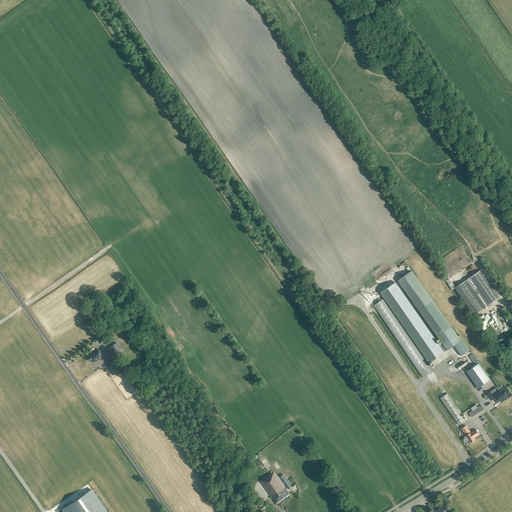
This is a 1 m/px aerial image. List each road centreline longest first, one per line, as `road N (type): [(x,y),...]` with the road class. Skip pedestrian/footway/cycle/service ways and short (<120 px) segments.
road 1 (track): [(294,0),(318,53),(382,150),(461,236),(501,298)]
road 2 (unclassified): [(167,511),(0,272)]
road 3 (tertiary): [(401,511),(511,437)]
